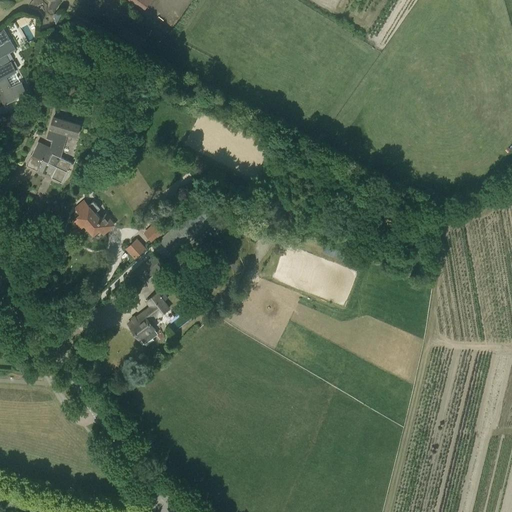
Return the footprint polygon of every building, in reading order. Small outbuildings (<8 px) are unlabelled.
[(152,0),(122,0),(144,13),(152,0)] [(145,39),(124,28),(119,39),(140,49),(145,39)] [(16,49),(10,39),(0,44),(0,94),(5,105),(18,98),(17,97),(26,93),(22,82),(12,86),(7,77),(17,72),(12,61),(10,62),(6,54),(16,49)] [(71,101),(63,96),(59,103),(69,107),(71,101)] [(81,124),(53,116),(49,129),(46,138),(52,140),(50,147),(38,141),(32,155),(31,154),(26,165),(37,171),(43,160),(56,166),(51,177),(62,183),(71,162),(61,157),(67,135),(77,138),(81,124)] [(75,208),(75,209),(80,214),(77,216),(78,217),(72,223),(79,230),(84,225),(95,237),(100,231),(104,235),(116,224),(105,213),(101,217),(96,212),(100,208),(93,201),(89,205),(84,200),(75,208)] [(155,258),(160,264),(166,259),(167,259),(185,242),(187,244),(190,242),(191,244),(214,223),(218,228),(224,222),(219,217),(213,222),(211,221),(212,220),(197,204),(155,243),(154,242),(142,253),(150,262),(155,258)] [(155,221),(143,232),(152,243),(164,232),(155,221)] [(128,252),(134,259),(146,248),(137,238),(128,246),(125,249),(128,252)] [(169,298),(162,289),(146,301),(150,305),(126,323),(144,344),(158,333),(154,328),(155,327),(151,322),(157,317),(158,318),(171,308),(165,301),(169,298)]
